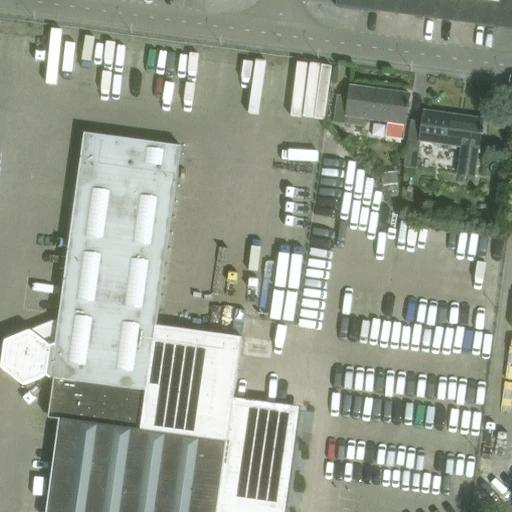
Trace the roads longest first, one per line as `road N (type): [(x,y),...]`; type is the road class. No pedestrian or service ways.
road 1 (unclassified): [(18,8),(272,37)]
road 2 (unclassified): [(272,37),(511,70)]
